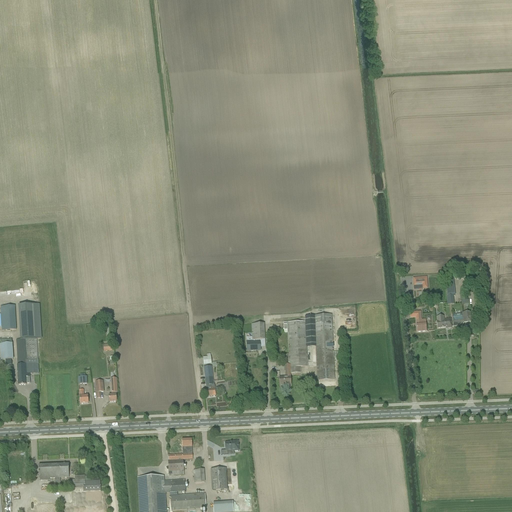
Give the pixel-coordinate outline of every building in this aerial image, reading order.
[(426,278),(413,279),(414,290),(427,289),(426,278)] [(26,340),(16,340),(18,366),(17,366),(18,386),(26,385),(26,384),(30,384),(30,374),(34,374),(33,370),(38,370),(37,339),(41,339),(39,305),(24,306),(26,340)] [(1,307),(2,329),(2,331),(16,330),(14,307),(1,307)] [(425,320),(421,320),(420,312),(415,312),(416,318),(417,333),(426,332),(425,320)] [(462,313),(463,322),(471,321),(470,312),(462,313)] [(333,353),(333,343),(331,315),(314,316),(316,366),(317,381),(334,380),(334,371),(333,361),(333,358),(336,358),(336,352),(333,353)] [(436,317),(436,323),(437,329),(447,328),(447,329),(452,328),(451,320),(446,320),(446,321),(444,322),(443,317),(436,317)] [(307,362),(305,322),(290,323),(287,323),(289,354),(286,355),(287,365),(290,365),(290,372),(285,372),(285,378),(279,378),(279,381),(280,386),(291,386),(290,378),(290,374),(300,373),(300,367),(307,367),(307,362)] [(264,324),(251,325),(252,338),(252,340),(265,340),(264,324)] [(252,338),(246,338),(247,352),(261,351),(260,342),(253,342),(252,342),(252,340),(252,338)] [(0,340),(0,349),(1,361),(13,360),(11,340),(0,340)] [(211,364),(211,357),(211,355),(207,355),(207,357),(203,358),(204,365),(211,364)] [(213,385),(211,366),(209,367),(204,367),(207,398),(215,397),(215,392),(215,388),(214,385),(213,385)] [(112,396),(108,396),(109,398),(109,403),(116,402),(116,397),(116,395),(115,394),(117,394),(116,383),(116,379),(111,380),(111,383),(111,394),(113,394),(113,395),(112,396)] [(104,393),(102,382),(95,382),(96,393),(104,393)] [(79,391),(80,400),(80,405),(88,404),(88,399),(88,396),(84,397),(83,390),(79,391)] [(168,461),(168,466),(168,474),(169,477),(184,476),(184,473),(183,462),(183,460),(192,460),(192,439),(182,440),(182,448),(182,455),(168,456),(168,461)] [(225,451),(221,451),(221,456),(227,456),(227,452),(231,451),(231,452),(239,452),(238,442),(232,442),(232,443),(225,443),(225,451)] [(68,465),(38,466),(39,479),(40,479),(40,481),(50,481),(50,479),(55,479),(55,488),(60,487),(60,478),(69,478),(68,465)] [(210,470),(212,491),(227,490),(225,469),(210,470)] [(185,492),(184,480),(164,481),(164,475),(138,477),(139,511),(165,511),(165,493),(185,492)] [(82,492),(72,492),(72,511),(103,511),(103,509),(101,509),(100,481),(85,482),(84,477),(75,477),(75,480),(72,480),(73,488),(82,487),(82,492)] [(190,495),(171,496),(172,511),(206,508),(206,506),(205,495),(205,493),(195,494),(190,495)] [(211,511),(232,511),(232,502),(211,503),(211,511)]
